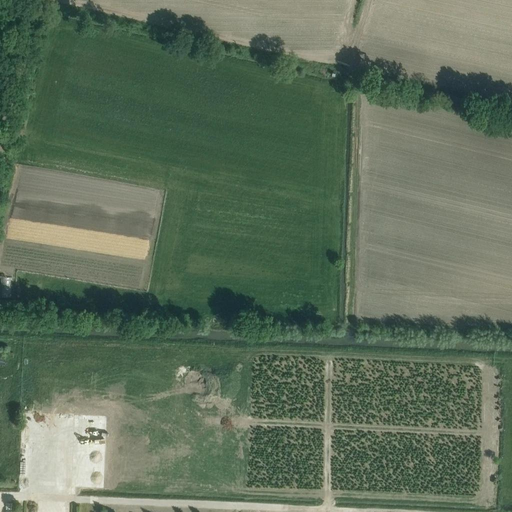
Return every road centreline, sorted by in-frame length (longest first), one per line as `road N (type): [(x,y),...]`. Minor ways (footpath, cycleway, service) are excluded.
road 1 (track): [(368,0),(355,61),(352,321)]
road 2 (track): [(355,67),(511,103)]
